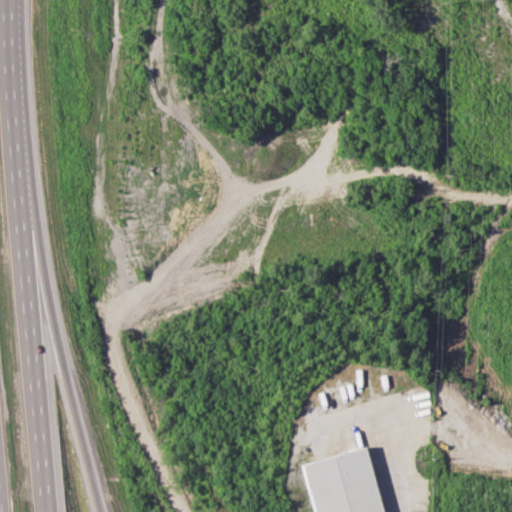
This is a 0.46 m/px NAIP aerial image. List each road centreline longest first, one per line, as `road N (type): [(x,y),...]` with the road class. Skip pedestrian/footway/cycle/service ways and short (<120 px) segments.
road 1 (track): [(496,0),(511,26),(502,195),(384,167),(331,182),(231,192),(217,217),(115,309),(110,351),(178,511)]
road 2 (motorway): [(40,511),(13,179),(12,0)]
road 3 (motorway): [(100,511),(18,242)]
road 4 (track): [(231,192),(224,162),(160,84),(165,0)]
